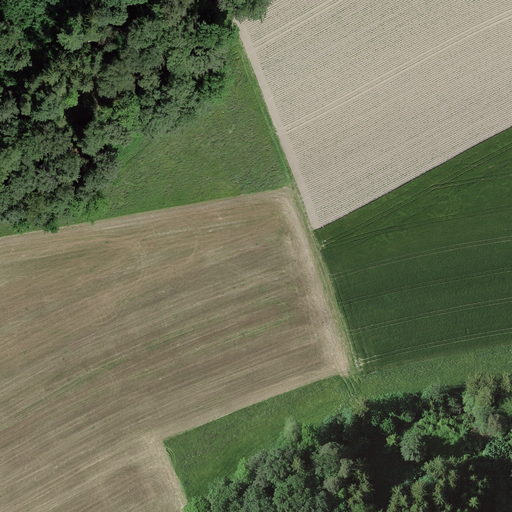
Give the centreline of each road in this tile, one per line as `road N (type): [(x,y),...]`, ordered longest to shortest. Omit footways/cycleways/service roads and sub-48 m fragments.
road 1 (track): [(211,0),(226,20),(367,369)]
road 2 (track): [(0,190),(21,202),(81,193),(244,63)]
